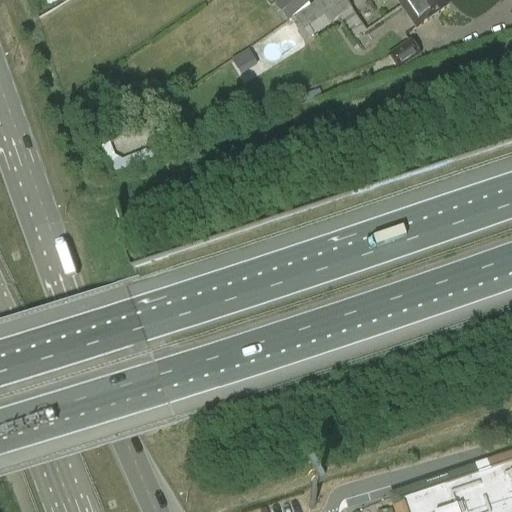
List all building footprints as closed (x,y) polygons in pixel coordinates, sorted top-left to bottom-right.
[(283,0),(274,9),(285,21),(308,6),(303,0),(283,0)] [(322,0),(310,8),(308,6),(285,21),(287,25),(290,22),(304,43),(338,20),(339,20),(325,0),(322,0)] [(366,33),(344,0),(325,0),(339,20),(338,20),(352,42),(366,33)] [(394,0),(400,9),(412,0),(379,0),(384,7),(394,0)] [(449,8),(443,0),(412,0),(400,9),(414,31),(449,8)] [(386,58),(397,73),(420,57),(410,42),(386,58)] [(84,108),(88,107),(90,111),(102,106),(99,99),(102,98),(97,83),(78,91),(84,108)] [(115,157),(109,144),(98,149),(103,162),(107,161),(113,173),(116,173),(128,169),(162,156),(158,147),(122,161),(115,157)] [(511,511),(511,460),(396,499),(399,508),(395,510),(395,511),(511,511)]
